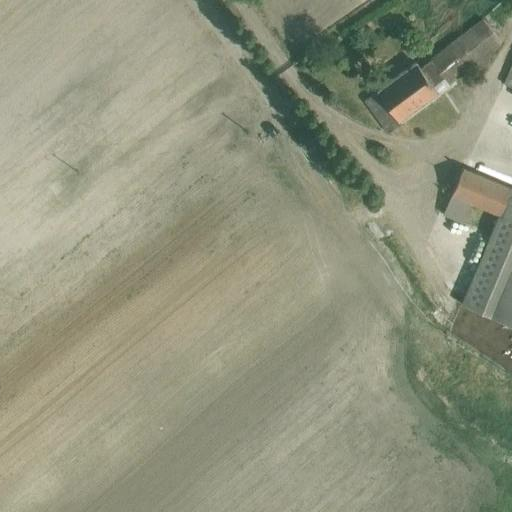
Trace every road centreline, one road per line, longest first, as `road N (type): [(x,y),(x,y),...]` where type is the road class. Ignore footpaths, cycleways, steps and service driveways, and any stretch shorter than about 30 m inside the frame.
road 1 (unclassified): [(247,0),(380,183)]
road 2 (track): [(380,183),(405,245),(445,309)]
